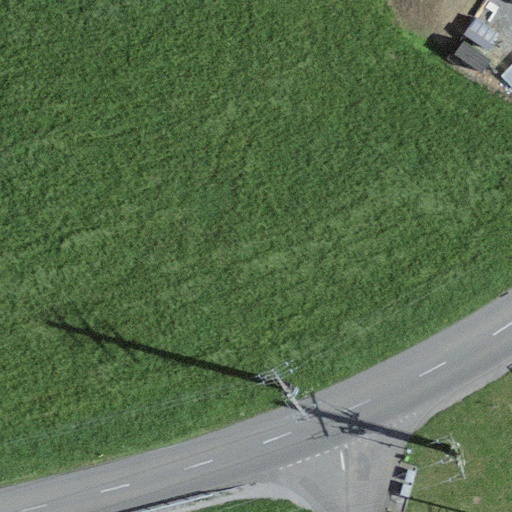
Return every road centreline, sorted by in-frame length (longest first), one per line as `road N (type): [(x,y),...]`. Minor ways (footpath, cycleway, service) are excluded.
road 1 (unclassified): [(12,511),(202,463),(330,416)]
road 2 (unclassified): [(330,416),(511,322)]
